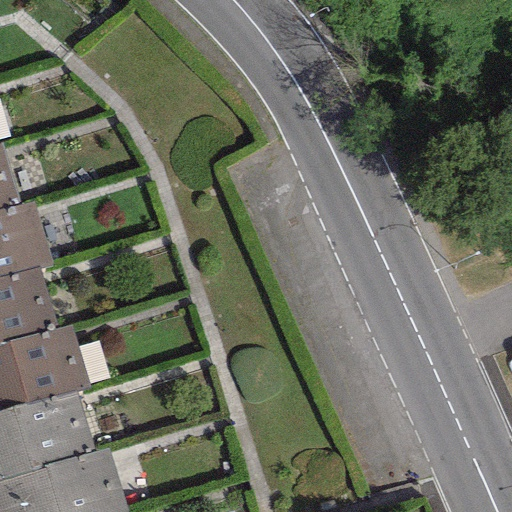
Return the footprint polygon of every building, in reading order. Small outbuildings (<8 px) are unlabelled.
[(0,232),(16,229),(0,171),(0,232)] [(0,232),(0,299),(29,292),(39,289),(22,227),(16,229),(0,232)] [(0,366),(46,354),(29,292),(0,299),(0,366)] [(0,366),(0,433),(68,415),(84,411),(67,349),(46,354),(0,366)] [(0,500),(85,478),(68,415),(0,433),(0,500)] [(0,500),(0,511),(112,511),(101,473),(85,478),(0,500)]
